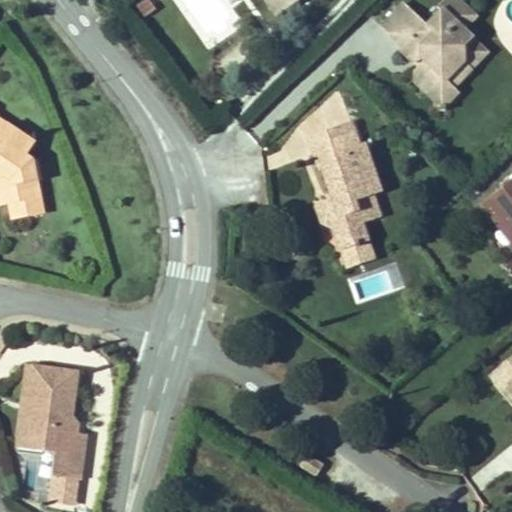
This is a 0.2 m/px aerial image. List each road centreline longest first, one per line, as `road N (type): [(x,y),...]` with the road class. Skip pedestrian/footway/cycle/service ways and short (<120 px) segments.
road 1 (tertiary): [(171,337),(187,272),(183,181),(154,122),(58,0)]
road 2 (residential): [(438,511),(239,370),(171,337)]
road 3 (tertiary): [(127,511),(171,337)]
road 4 (residential): [(171,337),(0,301)]
